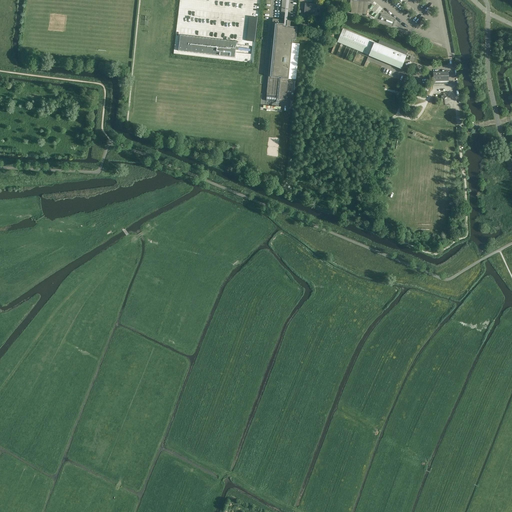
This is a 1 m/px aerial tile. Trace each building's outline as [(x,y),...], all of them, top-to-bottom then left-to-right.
[(369,4),(348,2),(347,13),(368,14),(369,4)] [(315,15),(315,8),(314,8),(314,6),(315,6),(316,4),(313,4),(305,3),(304,14),(308,14),(308,13),(311,13),(311,14),(315,15)] [(287,23),(287,29),(284,28),(284,23),(273,21),(271,38),(273,38),(267,97),(277,98),(277,101),(287,102),(292,47),(294,48),(294,42),(296,42),(297,30),(296,29),(290,29),(291,23),(287,23)] [(243,24),(242,40),(255,41),(256,23),(250,22),(250,25),(243,24)] [(343,29),(337,42),(369,55),(374,42),(343,29)] [(180,35),(178,51),(233,57),(234,49),(249,51),(249,49),(234,47),(235,42),(180,35)] [(400,68),(407,53),(407,52),(379,40),(375,51),(387,57),(385,62),(400,68)] [(449,83),(448,73),(448,72),(433,72),(433,84),(449,83)] [(418,109),(421,101),(416,99),(413,106),(418,109)]
